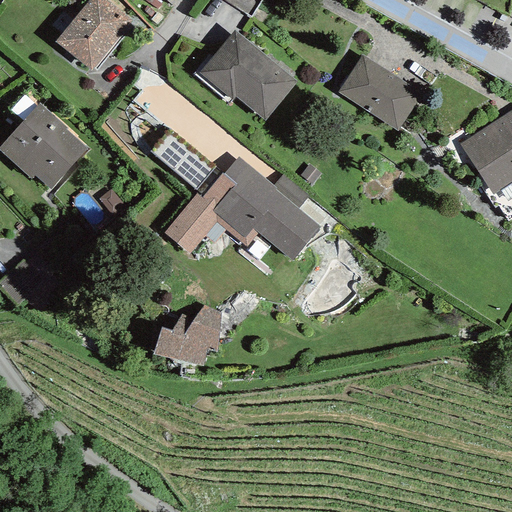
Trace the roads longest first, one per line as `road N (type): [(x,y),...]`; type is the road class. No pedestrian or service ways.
road 1 (track): [(511,320),(494,339),(458,352),(198,388),(0,316)]
road 2 (unclassified): [(0,367),(60,449),(156,511)]
road 3 (residential): [(511,71),(384,0)]
